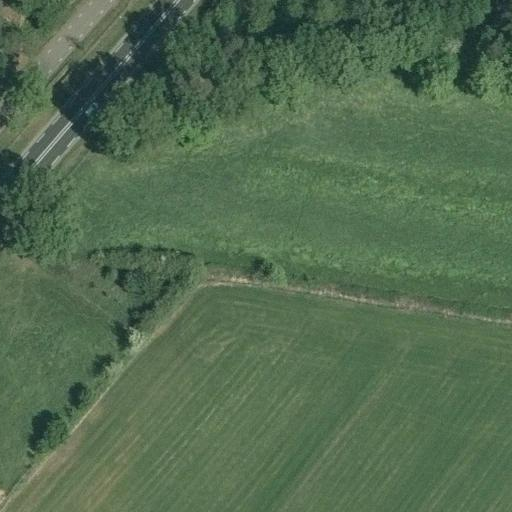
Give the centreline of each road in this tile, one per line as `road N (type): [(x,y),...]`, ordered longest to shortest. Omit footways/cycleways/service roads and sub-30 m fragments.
road 1 (primary): [(0,204),(177,0)]
road 2 (unclassified): [(0,120),(103,0)]
